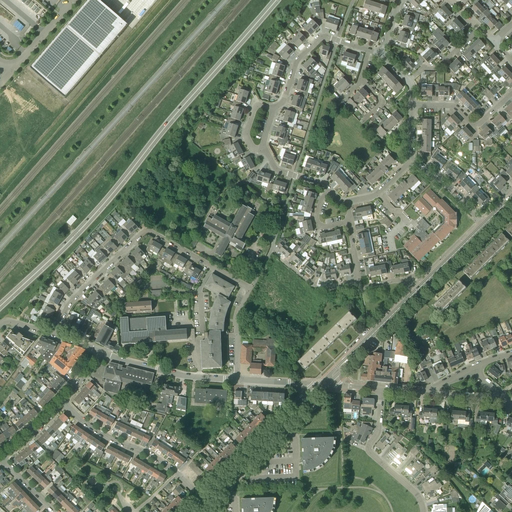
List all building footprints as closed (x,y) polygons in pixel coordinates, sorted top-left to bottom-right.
[(90,0),(31,69),(65,99),(128,26),(98,0),(90,0)] [(416,9),(418,7),(420,9),(422,8),(420,5),(414,0),(412,0),(410,3),(416,9)] [(471,9),(475,13),(484,5),(481,7),(477,3),(479,1),(478,0),(476,0),(473,3),(475,6),(471,9)] [(479,17),(482,14),(485,16),(489,12),(488,10),(487,9),(488,9),(484,5),(475,13),(479,17)] [(441,17),(448,11),(444,6),(440,10),(438,8),(433,12),(435,15),(438,13),(441,17)] [(450,20),(448,18),(452,15),(448,11),(441,17),(445,21),(443,23),(445,25),(450,20)] [(485,16),(487,18),(483,21),(487,26),(493,20),(495,17),(489,11),(489,12),(485,16)] [(406,16),(404,21),(416,24),(416,25),(417,23),(418,21),(417,21),(419,15),(410,12),(409,17),(406,16)] [(14,25),(24,34),(29,28),(19,19),(14,25)] [(333,21),(327,19),(325,28),(330,30),(333,21)] [(456,19),(452,23),(450,20),(445,25),(447,27),(450,25),(453,29),(460,23),(456,19)] [(338,26),(340,27),(342,21),(339,20),(339,23),(333,21),(330,30),(336,31),(338,26)] [(497,24),(493,20),(487,26),(491,30),(494,26),(497,29),(501,24),(499,22),(497,24)] [(308,25),(314,31),(319,27),(312,21),(308,25)] [(402,26),(406,27),(405,30),(411,32),(413,32),(416,24),(404,21),(402,26)] [(460,23),(453,29),(457,33),(455,35),(457,38),(462,33),(460,31),(464,27),(460,23)] [(358,28),(358,25),(353,24),(352,26),(350,35),(355,36),(358,28)] [(304,34),(306,32),(310,36),(314,31),(308,25),(304,29),(302,27),(300,25),(297,27),(300,29),(304,34)] [(306,40),(302,36),(304,34),(300,29),(298,32),(299,33),(295,37),(302,44),(306,40)] [(376,43),(378,34),(380,31),(374,29),(373,33),(371,41),(376,43)] [(405,30),(404,33),(401,32),(399,37),(410,40),(412,35),(410,34),(411,32),(405,30)] [(439,42),(445,48),(449,44),(445,41),(448,38),(443,34),(441,36),(443,38),(439,42)] [(298,48),(302,44),(295,37),(291,41),(289,40),(287,42),(292,46),(294,44),(298,48)] [(406,48),(407,45),(408,45),(410,40),(399,37),(397,42),(401,43),(400,46),(406,48)] [(475,43),(481,49),(485,46),(479,39),(475,43)] [(294,52),(290,49),(292,46),(287,42),(285,44),(287,46),(283,50),(289,57),(294,52)] [(435,50),(437,48),(441,52),(445,48),(439,42),(435,46),(433,43),(430,46),(435,50)] [(470,47),(476,54),(481,49),(475,43),(470,47)] [(321,55),(327,57),(326,59),(329,60),(331,54),(328,53),(329,48),(324,46),(321,55)] [(436,56),(433,53),(435,50),(430,46),(428,48),(430,50),(426,54),(432,60),(436,56)] [(470,47),(466,51),(472,58),(476,54),(470,47)] [(283,50),(278,54),(285,61),(289,57),(283,50)] [(472,58),(466,51),(462,55),(468,62),(472,58)] [(347,63),(350,54),(345,53),(343,58),(340,57),(338,63),(341,64),(342,62),(347,63)] [(350,54),(347,63),(353,65),(352,67),(355,68),(357,62),(354,62),(356,56),(350,54)] [(422,58),(420,55),(418,58),(419,59),(423,63),(425,60),(428,64),(432,60),(426,54),(422,58)] [(487,68),(496,59),(492,55),(489,58),(487,56),(485,57),(482,60),(480,62),(482,64),(483,64),(487,68)] [(311,58),(307,63),(313,69),(317,65),(319,67),(321,64),(317,60),(315,62),(311,58)] [(413,68),(415,71),(420,66),(423,63),(419,59),(416,62),(417,64),(415,66),(408,58),(402,64),(409,72),(413,68)] [(496,59),(487,68),(491,72),(492,70),(494,73),(499,68),(497,66),(500,63),(496,59)] [(456,60),(452,64),(459,70),(463,66),(465,69),(467,66),(462,61),(460,63),(456,60)] [(309,73),(313,69),(307,63),(302,67),(306,71),(304,73),(309,77),(311,75),(309,73)] [(285,67),(276,64),(274,70),(283,73),(285,67)] [(459,70),(452,64),(448,68),(452,71),(450,73),(454,78),(457,76),(455,74),(459,70)] [(504,67),(501,70),(499,68),(494,73),(496,75),(495,76),(499,80),(502,77),(508,71),(504,67)] [(275,79),(276,77),(281,78),(283,73),(274,70),(270,68),(268,74),(270,74),(269,77),(275,79)] [(377,74),(381,78),(388,72),(384,68),(377,74)] [(506,81),(511,75),(508,71),(502,77),(506,81)] [(388,72),(381,78),(385,82),(392,76),(388,72)] [(338,83),(345,89),(349,85),(345,81),(347,79),(343,75),(341,77),(343,79),(338,83)] [(392,76),(385,82),(389,86),(395,80),(392,76)] [(279,84),(274,82),(275,79),(269,77),(268,80),(270,81),(267,80),(266,86),(269,86),(268,87),(277,90),(279,84)] [(299,80),(298,85),(309,88),(310,84),(312,84),(313,81),(304,78),(303,81),(299,80)] [(395,80),(389,86),(392,90),(399,84),(395,80)] [(341,94),(345,89),(338,83),(334,87),(332,85),(330,87),(335,92),(337,90),(341,94)] [(399,84),(392,90),(396,94),(403,88),(399,84)] [(296,90),(300,91),(299,94),(307,97),(308,94),(307,93),(309,88),(298,85),(296,90)] [(432,96),(432,91),(435,91),(435,85),(432,85),(432,88),(427,88),(426,96),(432,96)] [(435,91),(438,92),(438,96),(444,96),(444,88),(438,88),(438,85),(435,85),(435,91)] [(238,96),(247,99),(249,93),(243,91),(244,88),(238,86),(237,89),(240,90),(238,96)] [(277,90),(268,87),(267,92),(264,91),(263,94),(270,96),(270,93),(276,95),(277,90)] [(484,90),(485,91),(491,98),(494,96),(489,91),(486,88),(484,90)] [(358,92),(365,99),(369,95),(362,89),(358,92)] [(466,95),(462,91),(456,97),(460,101),(466,95)] [(485,91),(483,94),(485,96),(489,100),(491,98),(485,91)] [(354,96),(361,103),(365,99),(358,92),(354,96)] [(464,105),(470,99),(472,96),(469,92),(466,95),(460,101),(464,105)] [(302,98),(304,99),(306,99),(307,97),(299,94),(298,97),(294,96),(293,101),(301,103),(302,98)] [(247,99),(238,96),(236,101),(234,101),(233,103),(239,105),(240,103),(245,104),(247,99)] [(361,103),(354,96),(350,100),(357,107),(361,103)] [(474,103),(470,99),(464,105),(467,109),(474,103)] [(353,110),(357,107),(350,100),(346,104),(353,110)] [(291,106),(293,106),(292,109),(298,111),(302,112),(303,109),(299,108),(301,103),(293,101),(291,106)] [(243,110),(238,108),(239,105),(233,103),(232,106),(234,107),(232,112),(242,115),(243,110)] [(475,109),(477,112),(481,107),(479,105),(477,107),(474,103),(467,109),(471,113),(475,109)] [(368,111),(362,105),(360,107),(361,108),(362,107),(368,113),(369,112),(368,111)] [(292,109),(291,112),(286,111),(285,116),(293,119),(295,113),(297,114),(298,111),(292,109)] [(228,117),(227,120),(233,122),(234,120),(240,121),(242,115),(232,112),(231,118),(228,117)] [(396,112),(392,116),(398,122),(402,119),(396,112)] [(441,120),(441,127),(447,121),(451,125),(457,119),(453,115),(450,118),(447,115),(441,120)] [(505,116),(503,118),(499,115),(495,119),(501,125),(505,121),(507,123),(509,121),(505,116)] [(283,122),(288,123),(287,126),(293,128),(297,129),(298,127),(297,126),(296,125),(294,125),(291,124),(293,119),(285,116),(283,122)] [(398,122),(392,116),(388,120),(394,126),(398,122)] [(459,128),(457,126),(461,123),(457,119),(451,125),(447,128),(451,132),(453,131),(455,133),(459,128)] [(495,126),(492,128),(500,136),(506,130),(501,125),(495,119),(491,123),(495,126)] [(238,127),(233,125),(233,122),(227,120),(226,123),(229,124),(227,130),(236,133),(238,127)] [(388,120),(384,123),(390,130),(394,126),(388,120)] [(390,130),(384,123),(380,127),(386,134),(390,130)] [(287,126),(286,129),(278,126),(277,132),(287,135),(289,130),(292,131),(293,128),(287,126)] [(386,134),(380,127),(376,131),(382,138),(386,134)] [(457,135),(459,133),(463,137),(469,131),(465,127),(462,131),(459,128),(455,133),(457,135)] [(497,138),(500,136),(492,128),(490,130),(487,127),(483,131),(489,137),(493,133),(497,138)] [(227,130),(225,135),(234,138),(236,133),(227,130)] [(464,144),(467,141),(473,135),(469,131),(463,137),(460,140),(464,144)] [(489,137),(483,131),(479,135),(484,141),(485,142),(483,144),(485,146),(488,146),(490,146),(492,144),(492,142),(492,141),(489,137)] [(287,135),(277,132),(275,137),(280,139),(279,142),(285,143),(288,145),(289,142),(286,141),(288,135),(287,135)] [(229,148),(232,153),(240,149),(238,143),(229,148)] [(243,154),(240,149),(232,153),(235,158),(233,159),(234,162),(240,159),(238,156),(243,154)] [(431,163),(436,166),(443,157),(439,154),(441,151),(437,149),(436,150),(435,152),(433,155),(432,157),(434,159),(431,163)] [(297,162),(299,156),(296,155),(296,154),(291,152),(290,156),(287,164),(292,166),(294,161),(297,162)] [(287,164),(290,156),(284,154),(284,156),(282,162),(287,164)] [(389,155),(385,159),(391,165),(395,162),(389,155)] [(310,170),(312,161),(313,158),(309,157),(305,156),(304,162),(307,163),(304,169),(309,171),(310,170)] [(249,157),(241,162),(244,167),(252,163),(249,157)] [(450,162),(443,157),(436,166),(441,170),(444,166),(446,168),(450,162)] [(385,159),(381,163),(387,169),(391,165),(385,159)] [(453,165),(450,162),(446,168),(448,169),(445,173),(450,177),(455,170),(458,167),(454,164),(453,165)] [(255,168),(252,163),(244,167),(246,172),(255,168)] [(378,168),(384,174),(388,170),(387,169),(381,163),(382,164),(378,168)] [(320,173),(319,174),(324,176),(327,166),(323,164),(320,173)] [(374,171),(380,178),(384,174),(378,168),(374,171)] [(506,177),(508,175),(511,179),(511,178),(511,171),(509,168),(509,169),(506,173),(504,171),(501,173),(506,177)] [(460,179),(465,174),(461,171),(460,173),(455,170),(450,177),(455,180),(458,176),(460,179)] [(341,175),(338,171),(330,178),(334,182),(335,181),(341,175)] [(380,178),(374,171),(370,175),(376,182),(380,178)] [(259,172),(257,181),(262,182),(265,174),(259,172)] [(507,182),(504,179),(506,177),(501,173),(499,175),(500,176),(496,180),(503,187),(505,185),(504,184),(507,182)] [(266,190),(269,191),(271,185),(268,184),(271,175),(265,174),(262,182),(268,184),(266,190)] [(463,189),(470,183),(466,179),(468,177),(465,174),(460,179),(463,181),(459,185),(463,189)] [(339,185),(345,179),(341,175),(335,181),(339,185)] [(376,182),(370,175),(366,179),(372,186),(376,182)] [(413,175),(409,179),(415,185),(419,181),(413,175)] [(342,189),(349,183),(345,179),(339,185),(342,189)] [(409,179),(405,182),(407,184),(406,185),(409,188),(410,189),(411,189),(415,185),(409,179)] [(496,180),(495,179),(491,183),(489,185),(493,189),(495,187),(499,191),(503,187),(496,180)] [(271,185),(269,191),(272,192),(272,190),(278,191),(281,183),(275,181),(274,186),(271,185)] [(352,191),(357,187),(351,181),(349,183),(342,189),(341,190),(345,193),(350,189),(352,191)] [(406,191),(409,188),(406,185),(407,184),(405,182),(404,181),(400,185),(406,191)] [(281,183),(278,191),(283,193),(283,196),(286,197),(288,191),(285,190),(286,184),(281,183)] [(473,192),(478,187),(475,184),(473,186),(470,183),(463,189),(468,193),(471,190),(473,192)] [(402,195),(406,191),(400,185),(396,189),(402,195)] [(476,202),(482,196),(479,192),(481,190),(478,187),(473,192),(475,194),(472,197),(476,202)] [(305,188),(304,191),(307,192),(306,196),(314,199),(315,200),(317,195),(310,192),(311,190),(305,188)] [(398,199),(402,195),(396,189),(392,193),(398,199)] [(412,255),(413,256),(419,262),(440,241),(441,242),(455,229),(456,229),(457,213),(455,213),(441,200),(440,201),(430,190),(423,197),(434,208),(435,207),(445,217),(445,224),(434,235),(433,233),(428,239),(412,255)] [(394,203),(398,199),(392,193),(388,197),(392,201),(394,203)] [(485,193),(482,196),(476,202),(480,206),(484,202),(486,205),(491,200),(488,198),(489,197),(485,193)] [(414,205),(423,214),(425,216),(432,209),(421,198),(414,205)] [(247,243),(244,241),(241,240),(254,216),(250,214),(252,210),(247,207),(246,207),(242,205),(231,224),(215,215),(212,220),(208,218),(205,223),(206,223),(204,227),(205,228),(223,238),(215,254),(221,257),(230,242),(237,246),(236,248),(242,252),(247,243)] [(352,213),(354,221),(362,220),(362,217),(360,209),(359,209),(358,208),(355,209),(355,210),(355,212),(352,213)] [(67,223),(71,226),(76,219),(73,216),(67,223)] [(385,225),(390,221),(388,219),(386,217),(379,223),(381,225),(385,225)] [(131,234),(135,231),(128,224),(123,219),(118,224),(121,227),(125,231),(127,230),(131,234)] [(128,224),(135,231),(138,228),(137,226),(139,225),(135,221),(134,219),(128,224)] [(430,227),(422,219),(417,224),(420,228),(413,235),(414,236),(403,246),(410,253),(427,237),(423,234),(430,227)] [(116,232),(124,241),(128,238),(123,233),(125,231),(121,227),(116,232)] [(369,229),(363,231),(363,234),(357,235),(358,240),(359,240),(368,238),(367,233),(370,233),(369,229)] [(342,243),(345,242),(344,236),(341,237),(340,230),(335,231),(335,232),(337,241),(342,240),(342,243)] [(124,241),(116,232),(111,237),(110,237),(114,241),(116,239),(121,244),(124,241)] [(321,243),(321,244),(326,243),(325,234),(324,233),(319,234),(320,238),(317,238),(318,244),(321,243)] [(502,234),(489,247),(496,255),(509,242),(502,234)] [(307,243),(308,244),(311,239),(306,235),(301,242),(303,243),(307,244),(307,243)] [(114,241),(110,237),(105,242),(114,251),(117,248),(113,243),(114,241)] [(192,238),(189,243),(188,245),(194,249),(198,241),(192,238)] [(316,242),(311,239),(308,244),(313,247),(316,242)] [(283,255),(289,248),(285,245),(287,243),(283,240),(278,247),(281,249),(279,252),(283,255)] [(114,251),(105,242),(100,247),(104,251),(106,249),(110,254),(114,251)] [(154,242),(151,246),(149,245),(146,251),(147,251),(147,252),(148,252),(148,253),(152,255),(153,252),(158,244),(154,242)] [(160,256),(161,253),(159,252),(162,246),(158,244),(153,252),(160,256)] [(289,248),(283,255),(287,258),(292,252),(294,253),(299,248),(300,247),(297,245),(295,246),(293,244),(289,248)] [(104,251),(100,247),(99,246),(94,251),(95,252),(103,261),(107,258),(105,256),(102,253),(104,251)] [(138,247),(135,251),(141,258),(145,254),(144,253),(146,251),(144,249),(142,251),(138,247)] [(489,247),(476,260),(484,267),(496,255),(489,247)] [(160,256),(159,256),(158,259),(164,262),(171,251),(167,249),(163,254),(161,253),(160,256)] [(361,250),(360,251),(361,256),(368,254),(368,257),(375,256),(374,253),(371,253),(370,249),(361,250)] [(144,260),(141,258),(135,251),(131,254),(136,259),(134,260),(139,265),(144,260)] [(175,253),(171,251),(164,262),(170,266),(174,260),(172,259),(175,253)] [(91,256),(90,257),(95,262),(97,260),(100,264),(103,261),(95,252),(91,256)] [(305,252),(302,256),(296,263),(299,267),(306,259),(305,259),(307,256),(307,254),(305,252)] [(296,263),(302,256),(298,253),(291,260),(296,263)] [(176,261),(174,260),(170,266),(171,266),(172,263),(179,266),(183,258),(179,256),(176,261)] [(90,257),(83,263),(90,270),(94,266),(92,265),(95,262),(90,257)] [(139,265),(134,260),(132,262),(128,257),(124,261),(133,270),(139,265)] [(187,260),(183,258),(179,266),(183,269),(183,267),(186,269),(187,266),(185,265),(187,260)] [(410,260),(407,261),(407,259),(402,261),(402,265),(404,273),(410,272),(409,267),(412,267),(410,260)] [(471,280),(484,267),(476,260),(463,272),(471,280)] [(125,269),(124,270),(126,272),(128,275),(133,270),(124,261),(121,264),(125,269)] [(313,266),(309,262),(303,270),(307,273),(313,266)] [(389,268),(387,262),(379,264),(379,266),(381,275),(387,274),(386,269),(389,268)] [(90,270),(83,263),(80,267),(78,265),(75,267),(84,276),(86,274),(90,270)] [(321,273),(322,267),(317,265),(315,267),(313,266),(307,273),(311,276),(315,272),(316,273),(315,278),(319,279),(321,273)] [(341,277),(346,275),(344,266),(339,267),(338,265),(336,265),(338,274),(340,273),(341,277)] [(190,268),(187,266),(186,269),(184,272),(191,277),(196,268),(191,266),(190,268)] [(365,267),(366,273),(370,273),(371,277),(376,276),(374,268),(369,269),(368,266),(365,267)] [(84,276),(75,267),(73,269),(75,272),(71,275),(77,282),(82,278),(81,278),(84,276)] [(126,272),(124,270),(122,272),(117,267),(114,271),(120,277),(123,280),(128,275),(126,272)] [(204,273),(196,268),(191,277),(199,281),(204,273)] [(114,271),(111,274),(114,277),(112,279),(115,282),(120,277),(114,271)] [(211,290),(217,278),(212,274),(205,286),(211,290)] [(71,275),(65,281),(70,286),(72,284),(73,286),(77,282),(71,275)] [(223,281),(217,278),(211,290),(216,293),(223,281)] [(104,284),(111,290),(117,284),(115,282),(112,279),(110,281),(108,280),(104,284)] [(70,286),(65,281),(58,287),(60,289),(65,294),(69,290),(67,288),(70,286)] [(229,284),(223,281),(216,293),(220,295),(222,296),(229,284)] [(446,294),(453,301),(466,289),(459,281),(446,294)] [(98,289),(105,296),(111,290),(104,284),(98,289)] [(234,287),(229,284),(222,296),(226,299),(227,299),(234,287)] [(65,294),(60,289),(59,290),(56,288),(52,296),(60,301),(63,296),(65,294)] [(92,295),(98,302),(105,296),(98,289),(92,295)] [(440,314),(453,301),(446,294),(433,306),(440,314)] [(101,305),(98,302),(92,295),(86,301),(95,311),(101,305)] [(201,342),(202,369),(222,368),(220,332),(224,332),(224,326),(224,320),(226,314),(228,309),(231,303),(226,301),(226,299),(222,296),(220,295),(219,296),(215,303),(213,310),(211,318),(210,325),(210,332),(210,334),(205,334),(205,341),(201,342)] [(52,296),(48,304),(54,307),(56,304),(58,306),(60,301),(52,296)] [(126,313),(127,313),(152,311),(152,302),(125,304),(126,313)] [(44,311),(52,316),(55,311),(53,310),(54,307),(48,304),(44,311)] [(40,318),(38,316),(37,318),(33,316),(31,319),(38,322),(40,319),(48,323),(49,321),(52,316),(44,311),(40,318)] [(336,325),(344,332),(357,320),(349,312),(336,325)] [(81,321),(78,319),(71,316),(67,325),(66,325),(67,329),(68,328),(76,332),(79,325),(81,321)] [(166,317),(155,318),(147,318),(128,319),(128,318),(121,318),(122,345),(144,344),(156,343),(156,342),(194,339),(194,334),(194,329),(186,329),(167,331),(166,317)] [(113,330),(115,327),(112,325),(107,322),(105,325),(95,343),(117,354),(121,347),(119,346),(119,344),(117,343),(116,345),(115,344),(113,347),(109,346),(111,343),(108,342),(114,330),(113,330)] [(323,337),(331,345),(344,332),(336,325),(323,337)] [(420,340),(425,338),(430,337),(428,331),(418,334),(420,340)] [(4,340),(12,347),(22,356),(33,342),(21,339),(22,337),(16,333),(13,336),(9,334),(6,338),(4,340)] [(36,350),(33,353),(36,355),(38,352),(37,352),(41,347),(42,347),(45,339),(44,338),(43,338),(42,337),(41,338),(41,337),(33,348),(36,350)] [(310,350),(318,358),(331,345),(323,337),(310,350)] [(508,345),(505,337),(504,337),(498,339),(500,346),(501,345),(502,348),(508,345)] [(39,354),(41,355),(48,347),(51,341),(50,341),(50,340),(49,340),(48,340),(45,339),(42,347),(41,347),(37,352),(38,352),(39,354)] [(252,352),(252,346),(248,345),(248,342),(247,342),(242,342),(241,364),(250,365),(250,374),(261,375),(262,366),(274,367),(275,347),(276,347),(276,339),(267,339),(267,340),(266,346),(265,364),(261,364),(261,361),(251,360),(252,352)] [(497,347),(494,339),(487,342),(490,349),(497,347)] [(0,346),(7,353),(12,347),(4,340),(0,345),(0,346)] [(490,349),(487,342),(484,343),(483,340),(479,341),(482,347),(483,347),(485,352),(490,349)] [(40,357),(47,362),(48,363),(49,364),(53,359),(52,358),(56,352),(58,350),(60,345),(56,343),(55,342),(54,342),(53,342),(51,341),(48,347),(41,355),(42,356),(40,357)] [(397,347),(395,352),(394,359),(394,364),(392,364),(392,367),(392,368),(391,376),(391,377),(392,377),(391,384),(397,384),(399,369),(395,368),(395,367),(395,363),(407,364),(408,357),(404,357),(407,346),(407,343),(398,342),(397,347)] [(458,342),(453,344),(457,352),(453,354),(457,365),(465,362),(461,354),(460,355),(459,352),(462,351),(462,350),(460,345),(458,342)] [(470,344),(468,345),(473,358),(479,355),(476,348),(471,350),(470,348),(472,347),(470,344)] [(71,367),(84,350),(79,347),(73,355),(69,360),(69,359),(66,363),(58,356),(62,352),(64,346),(60,345),(58,350),(56,352),(52,358),(53,359),(49,364),(63,376),(71,367)] [(468,360),(473,358),(468,345),(465,346),(467,350),(468,351),(464,353),(468,360)] [(305,370),(312,363),(318,358),(310,350),(298,362),(305,370)] [(450,368),(457,365),(453,354),(451,351),(448,353),(450,359),(447,360),(450,368)] [(363,361),(362,365),(369,366),(368,371),(376,371),(376,368),(381,369),(381,368),(380,368),(382,354),(374,353),(373,357),(368,356),(363,361)] [(31,357),(27,354),(24,359),(28,363),(32,358),(31,357)] [(145,388),(146,384),(151,386),(154,374),(144,371),(127,367),(126,369),(122,368),(122,366),(110,362),(108,369),(106,368),(103,378),(106,379),(103,390),(107,393),(108,392),(118,395),(121,384),(120,384),(121,382),(129,384),(128,386),(137,389),(137,386),(145,388)] [(442,371),(444,370),(441,363),(439,364),(439,365),(433,368),(436,375),(443,372),(442,371)] [(494,366),(493,367),(488,372),(497,379),(501,374),(500,373),(501,372),(505,370),(504,365),(499,366),(497,364),(495,365),(494,366)] [(375,382),(384,383),(386,373),(387,373),(387,372),(387,367),(383,367),(383,369),(381,368),(381,369),(376,368),(376,371),(375,382)] [(361,374),(360,380),(367,381),(375,382),(376,371),(368,371),(368,375),(361,374)] [(418,374),(415,375),(416,376),(418,382),(421,381),(422,382),(423,382),(425,381),(428,379),(425,373),(424,372),(419,374),(418,374)] [(14,381),(17,384),(20,380),(24,377),(20,373),(14,381)] [(59,377),(55,373),(53,375),(54,377),(52,379),(61,387),(66,382),(59,377)] [(50,382),(48,384),(51,386),(57,392),(61,387),(52,379),(53,379),(50,382)] [(25,384),(20,380),(17,384),(15,386),(20,390),(25,384)] [(96,396),(98,398),(100,395),(93,389),(95,387),(90,382),(86,387),(96,396)] [(166,413),(167,408),(168,404),(171,387),(169,387),(169,386),(165,385),(164,389),(163,389),(162,393),(161,396),(159,395),(158,398),(163,399),(161,404),(159,404),(157,404),(155,410),(157,410),(157,413),(165,415),(165,412),(166,413)] [(96,396),(86,387),(82,391),(87,396),(89,394),(92,397),(92,396),(94,398),(96,396)] [(171,387),(168,404),(171,405),(173,396),(178,397),(179,393),(177,392),(178,388),(174,387),(174,388),(171,387)] [(226,402),(227,391),(195,389),(195,399),(194,403),(196,403),(214,405),(214,401),(222,402),(226,402)] [(45,395),(50,400),(54,395),(49,390),(45,395)] [(87,396),(82,391),(78,396),(83,400),(87,396)] [(246,400),(242,400),(242,392),(235,392),(234,399),(238,400),(238,406),(246,407),(246,400)] [(256,407),(256,405),(257,401),(257,392),(251,392),(251,401),(253,401),(253,404),(249,404),(248,408),(254,410),(256,407)] [(43,393),(39,398),(41,399),(46,404),(50,400),(45,395),(43,393)] [(344,394),(343,409),(344,410),(347,410),(352,410),(359,411),(360,402),(352,401),(352,404),(350,404),(351,395),(344,394)] [(74,400),(79,405),(83,400),(78,396),(74,400)] [(375,400),(374,400),(374,399),(373,399),(363,398),(362,405),(361,405),(360,409),(362,410),(362,416),(372,417),(372,410),(374,410),(375,401),(375,400)] [(46,404),(41,399),(37,404),(42,409),(46,404)] [(118,401),(115,407),(121,410),(124,404),(118,401)] [(86,403),(84,405),(82,408),(86,411),(90,407),(88,405),(86,403)] [(89,415),(95,418),(100,408),(101,406),(98,404),(95,410),(93,408),(89,415)] [(391,410),(390,415),(394,416),(398,416),(398,414),(401,415),(402,406),(395,405),(394,410),(391,410)] [(37,414),(33,409),(30,411),(29,409),(26,406),(24,408),(33,418),(37,414)] [(401,415),(401,418),(405,418),(408,419),(409,417),(412,417),(412,412),(409,411),(409,407),(402,406),(401,415)] [(33,418),(24,408),(23,407),(21,408),(22,409),(21,410),(23,412),(24,411),(26,414),(23,417),(28,422),(33,418)] [(106,411),(100,408),(95,418),(100,421),(106,411)] [(430,418),(430,409),(423,409),(423,413),(419,413),(419,418),(423,419),(423,417),(430,418)] [(430,409),(430,418),(429,423),(439,424),(440,420),(441,415),(437,415),(438,410),(430,409)] [(109,418),(109,417),(112,412),(109,411),(108,412),(106,411),(100,421),(106,424),(109,418)] [(447,421),(447,423),(451,423),(451,421),(451,420),(458,421),(459,412),(452,411),(451,416),(448,416),(447,421)] [(458,422),(458,425),(468,426),(468,429),(468,432),(471,433),(472,425),(472,419),(469,419),(470,413),(466,413),(466,412),(459,412),(458,421),(458,422)] [(487,422),(487,413),(480,412),(480,417),(476,417),(476,422),(480,423),(480,421),(487,422)] [(487,413),(487,422),(494,422),(494,424),(498,424),(498,419),(494,418),(495,414),(487,413)] [(16,418),(19,421),(23,426),(28,422),(23,417),(21,419),(17,414),(14,416),(16,418)] [(63,414),(59,419),(64,423),(68,419),(63,414)] [(258,429),(261,426),(267,420),(261,414),(252,422),(258,429)] [(123,417),(120,423),(117,422),(115,428),(120,431),(126,419),(123,417)] [(127,417),(126,419),(120,431),(125,433),(130,424),(127,422),(129,418),(127,417)] [(114,420),(109,418),(106,424),(111,427),(114,420)] [(60,428),(62,426),(64,423),(59,419),(55,423),(60,428)] [(248,425),(249,426),(244,431),(250,437),(258,429),(252,422),(251,424),(250,423),(250,422),(246,419),(243,422),(247,425),(248,425)] [(19,430),(23,426),(19,421),(14,425),(19,430)] [(370,435),(373,429),(371,428),(373,423),(364,422),(363,425),(364,425),(363,428),(356,425),(354,426),(351,425),(350,428),(351,428),(353,429),(367,436),(368,434),(370,435)] [(6,423),(3,425),(11,436),(16,432),(12,427),(9,429),(6,423)] [(63,434),(61,433),(58,430),(60,428),(55,423),(51,427),(61,436),(63,434)] [(2,434),(6,439),(11,436),(3,425),(2,424),(0,425),(0,426),(0,427),(4,432),(2,434)] [(131,436),(135,426),(130,424),(125,433),(131,436)] [(74,439),(80,429),(75,425),(71,431),(69,434),(72,436),(69,440),(72,441),(74,438),(74,439)] [(137,438),(141,429),(135,426),(131,436),(137,438)] [(54,439),(56,437),(58,439),(59,438),(61,436),(51,427),(46,431),(54,439)] [(367,436),(353,429),(351,428),(349,432),(356,436),(354,441),(358,443),(358,441),(364,443),(367,436)] [(85,432),(80,429),(74,439),(77,442),(79,441),(85,432)] [(142,441),(148,429),(146,431),(141,429),(137,438),(142,441)] [(148,444),(151,437),(148,436),(151,430),(148,429),(142,441),(148,444)] [(244,431),(241,434),(236,429),(233,432),(236,435),(240,435),(235,439),(241,446),(250,437),(244,431)] [(42,436),(47,440),(50,443),(52,445),(54,443),(52,441),(54,439),(46,431),(42,436)] [(86,441),(86,442),(90,436),(85,432),(79,441),(82,443),(80,445),(83,447),(84,445),(86,441)] [(155,440),(151,446),(157,449),(164,438),(166,434),(164,433),(158,441),(155,440)] [(382,451),(388,444),(385,442),(390,436),(386,433),(375,446),(379,449),(379,448),(382,451)] [(397,439),(394,442),(397,445),(402,439),(403,437),(401,435),(399,436),(399,437),(397,439)] [(43,445),(47,440),(42,436),(38,440),(43,445)] [(90,436),(86,442),(91,445),(95,439),(90,436)] [(161,452),(165,446),(163,445),(167,440),(164,438),(157,449),(161,452)] [(300,463),(299,464),(303,463),(303,464),(303,465),(303,474),(304,474),(314,472),(323,467),(324,466),(330,459),(331,458),(335,449),(335,448),(336,442),(336,438),(324,438),(323,438),(322,438),(315,439),(302,439),(302,458),(303,458),(303,459),(301,459),(301,463),(300,463)] [(96,448),(100,442),(95,439),(91,445),(89,448),(91,449),(94,451),(95,450),(96,448)] [(223,441),(220,444),(225,449),(223,452),(229,458),(237,450),(231,444),(229,446),(223,441)] [(96,448),(95,450),(99,454),(98,457),(100,458),(101,456),(103,454),(103,453),(103,452),(102,451),(105,446),(100,442),(96,448)] [(45,452),(43,450),(41,447),(39,449),(34,443),(30,447),(38,458),(45,452)] [(389,458),(392,461),(402,450),(404,449),(400,445),(395,451),(392,449),(387,455),(390,457),(389,458)] [(111,455),(114,449),(109,446),(106,453),(111,455)] [(170,450),(165,446),(161,452),(167,456),(170,450)] [(31,454),(35,460),(38,458),(30,447),(25,451),(29,456),(31,454)] [(110,464),(114,457),(116,458),(119,452),(114,449),(111,455),(109,458),(108,461),(107,463),(110,464)] [(188,455),(186,454),(188,451),(185,449),(184,451),(184,452),(183,453),(180,457),(177,462),(182,466),(186,460),(188,455)] [(61,454),(57,450),(52,457),(55,460),(56,460),(61,454)] [(171,459),(175,453),(170,450),(167,456),(171,459)] [(223,452),(220,455),(219,455),(218,454),(219,453),(215,450),(212,453),(215,456),(217,456),(218,457),(214,461),(220,467),(229,458),(223,452)] [(402,450),(392,461),(396,464),(399,466),(404,460),(406,458),(404,456),(406,453),(405,453),(402,450)] [(20,454),(24,460),(29,456),(25,451),(20,454)] [(125,454),(119,452),(116,458),(122,461),(125,454)] [(177,462),(180,457),(175,453),(171,459),(177,462)] [(19,464),(24,460),(20,454),(15,458),(15,459),(17,461),(19,464)] [(61,454),(56,460),(59,463),(65,457),(61,454)] [(130,457),(125,454),(122,461),(127,463),(130,457)] [(203,461),(209,466),(206,469),(212,475),(220,467),(214,461),(212,463),(211,462),(212,460),(208,457),(203,461)] [(137,467),(140,461),(135,458),(131,464),(137,467)] [(142,470),(145,464),(140,461),(137,467),(135,470),(133,473),(136,474),(139,469),(142,470)] [(409,464),(403,470),(406,473),(410,476),(419,465),(416,462),(413,465),(411,467),(409,464)] [(493,468),(486,462),(483,465),(490,471),(493,468)] [(421,463),(419,465),(410,476),(413,479),(414,478),(416,481),(422,474),(419,472),(425,466),(421,463)] [(38,464),(34,469),(32,467),(27,472),(31,476),(36,471),(41,466),(38,464)] [(151,467),(145,464),(142,470),(147,473),(151,467)] [(62,473),(64,471),(58,466),(55,469),(60,475),(62,473)] [(147,473),(145,477),(144,479),(146,480),(150,475),(152,476),(156,470),(151,467),(147,473)] [(49,470),(47,473),(43,477),(40,475),(36,480),(40,484),(48,476),(51,472),(49,470)] [(161,473),(156,470),(152,476),(157,479),(161,473)] [(36,480),(40,475),(36,471),(31,476),(36,480)] [(158,484),(160,481),(163,483),(166,477),(161,473),(157,479),(158,480),(156,483),(154,485),(154,486),(157,487),(159,484),(158,484)] [(48,476),(40,484),(45,489),(50,483),(51,481),(51,480),(50,478),(48,476)] [(62,481),(59,484),(55,488),(53,486),(48,491),(52,495),(60,487),(64,483),(62,481)] [(425,492),(437,485),(435,481),(429,484),(427,481),(420,485),(423,489),(422,489),(425,492)] [(14,482),(9,487),(13,491),(18,487),(14,482)] [(440,483),(437,485),(425,492),(427,496),(428,496),(430,499),(437,494),(435,491),(442,487),(440,483)] [(503,499),(509,504),(511,501),(511,487),(510,486),(506,491),(504,490),(499,495),(503,499)] [(13,492),(10,494),(14,499),(22,491),(18,487),(13,491),(13,492)] [(64,492),(65,491),(60,487),(52,495),(56,500),(64,492)] [(17,505),(26,495),(22,491),(14,499),(16,501),(12,505),(14,507),(17,505)] [(66,494),(64,492),(56,500),(61,504),(65,499),(68,496),(70,494),(68,492),(66,494)] [(71,493),(70,494),(68,496),(65,499),(61,504),(65,508),(69,503),(72,500),(70,498),(73,495),(71,493)] [(170,494),(167,498),(171,501),(172,501),(171,502),(172,503),(170,505),(176,511),(179,508),(182,506),(184,503),(178,497),(176,499),(175,498),(174,499),(173,498),(170,494)] [(491,504),(493,507),(493,506),(498,511),(499,509),(501,511),(506,506),(501,502),(503,499),(499,495),(497,494),(494,497),(496,499),(491,504)] [(26,504),(31,500),(26,495),(17,505),(19,507),(24,502),(26,504)] [(91,502),(86,496),(80,502),(82,503),(84,501),(87,504),(88,504),(91,502)] [(273,511),(275,509),(276,499),(276,498),(264,499),(263,499),(261,499),(255,499),(242,499),(242,511),(273,511)] [(26,511),(35,504),(31,500),(26,504),(28,507),(23,511),(26,511)] [(69,503),(65,508),(68,511),(69,511),(74,507),(77,504),(75,502),(73,500),(72,500),(69,503)] [(492,511),(482,502),(476,511),(492,511)] [(162,503),(159,506),(162,509),(164,509),(163,510),(164,511),(163,511),(175,511),(176,511),(170,505),(168,507),(167,507),(166,508),(165,507),(165,506),(162,503)]
